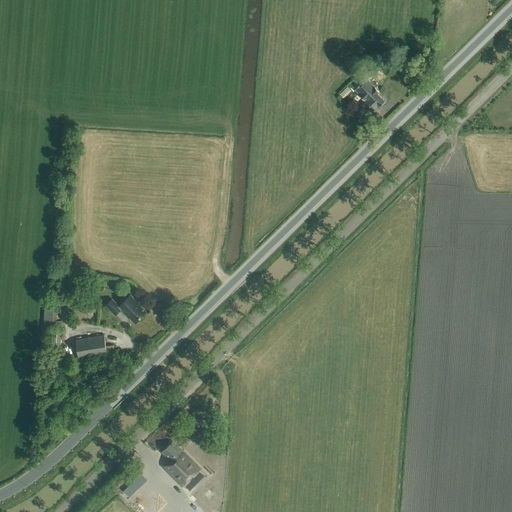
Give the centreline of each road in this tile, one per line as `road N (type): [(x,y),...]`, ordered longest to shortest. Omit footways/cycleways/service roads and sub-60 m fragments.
road 1 (secondary): [(0,495),(52,460),(511,8)]
road 2 (unclassified): [(60,511),(511,65)]
